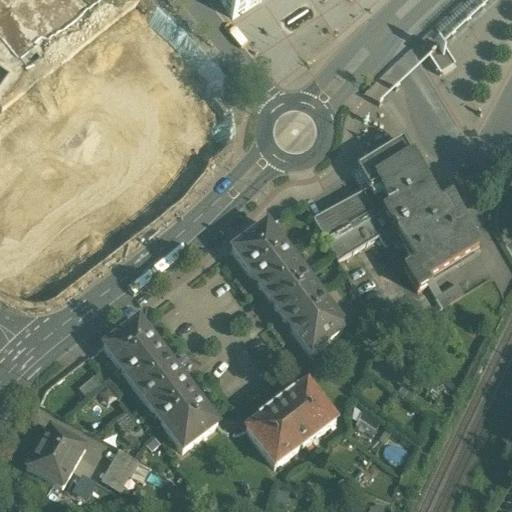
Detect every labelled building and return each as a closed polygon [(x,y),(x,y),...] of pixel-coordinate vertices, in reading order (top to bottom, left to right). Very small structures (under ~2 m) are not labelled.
[(268,0),(216,0),(232,24),(268,0)] [(454,67),(441,46),(439,47),(440,48),(429,59),(429,58),(427,59),(439,77),(454,67)] [(200,150),(209,160),(226,146),(217,135),(200,150)] [(428,187),(401,144),(359,170),(369,189),(371,191),(380,186),(392,208),(428,187)] [(369,189),(327,214),(328,215),(341,237),(384,212),(392,208),(380,186),(371,191),(369,189)] [(392,208),(384,212),(414,266),(415,265),(424,281),(477,252),(449,202),(439,207),(428,187),(392,208)] [(414,266),(384,212),(330,244),(328,245),(385,345),(441,310),(434,299),(424,281),(415,265),(414,266)] [(341,237),(328,215),(317,221),(330,244),(341,237)] [(284,252),(265,228),(232,253),(250,277),(251,276),(284,252)] [(284,252),(251,276),(280,314),(313,289),(284,252)] [(459,285),(434,299),(441,310),(465,296),(459,285)] [(313,289),(280,314),(291,328),(289,332),(310,360),(345,333),(313,289)] [(141,403),(176,378),(156,351),(159,348),(139,323),(103,351),(141,403)] [(96,377),(79,390),(86,399),(103,386),(96,377)] [(176,378),(141,403),(181,456),(216,430),(197,402),(196,404),(176,378)] [(334,424),(305,387),(292,397),(290,395),(256,421),(257,424),(244,434),(275,470),(334,424)] [(124,435),(136,427),(128,416),(117,424),(124,435)] [(85,452),(49,431),(40,447),(38,446),(31,458),(33,459),(25,474),(61,494),(85,452)] [(134,463),(117,454),(100,486),(117,495),(134,463)]
